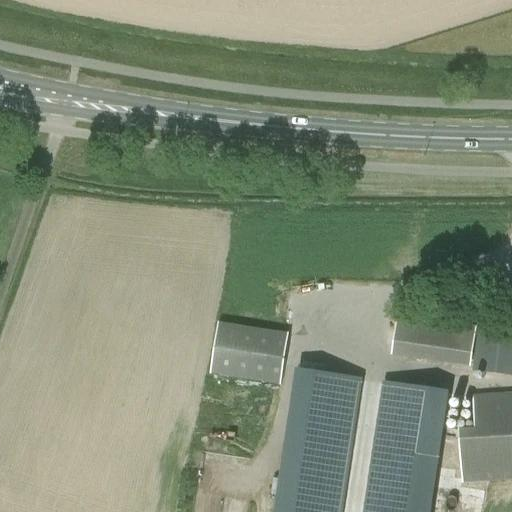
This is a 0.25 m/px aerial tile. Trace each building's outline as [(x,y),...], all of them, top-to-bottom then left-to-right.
[(476,326),(398,315),(392,356),(470,368),(476,326)] [(292,387),(300,336),(217,323),(209,374),(292,387)] [(472,371),(511,376),(511,334),(477,330),(472,371)] [(341,511),(362,381),(300,372),(279,511),(341,511)] [(427,511),(445,394),(383,385),(364,511),(427,511)] [(511,477),(511,393),(474,396),(476,428),(459,429),(460,438),(462,480),(511,477)]
